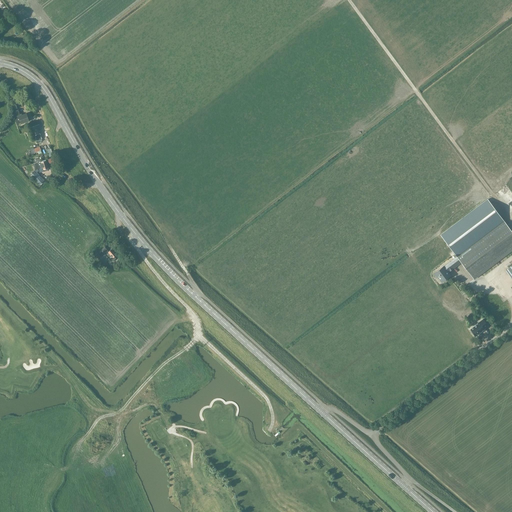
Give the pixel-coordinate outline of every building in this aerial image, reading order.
[(21,124),(30,121),(27,114),(21,116),(20,114),(19,115),(17,110),(13,112),(15,116),(14,116),(16,122),(20,120),(21,124)] [(35,135),(38,142),(42,141),(42,139),(40,135),(38,131),(41,130),(39,124),(31,127),(33,135),(35,135)] [(39,177),(36,173),(39,170),(40,173),(49,170),(46,161),(45,159),(41,161),(33,163),(35,169),(33,171),(34,171),(30,175),(39,184),(43,180),(40,176),(39,177)] [(511,250),(511,231),(504,220),(456,256),(457,256),(434,274),(436,277),(437,276),(441,281),(445,279),(444,278),(446,277),(447,278),(450,275),(447,271),(449,270),(449,271),(452,268),(460,261),(474,279),(511,250)] [(93,256),(101,266),(109,259),(112,261),(116,258),(114,256),(117,254),(112,249),(109,251),(104,246),(93,256)] [(483,328),(487,325),(483,319),(478,323),(478,324),(470,329),(475,336),(484,329),(483,328)] [(165,359),(171,353),(169,351),(163,357),(165,359)]
